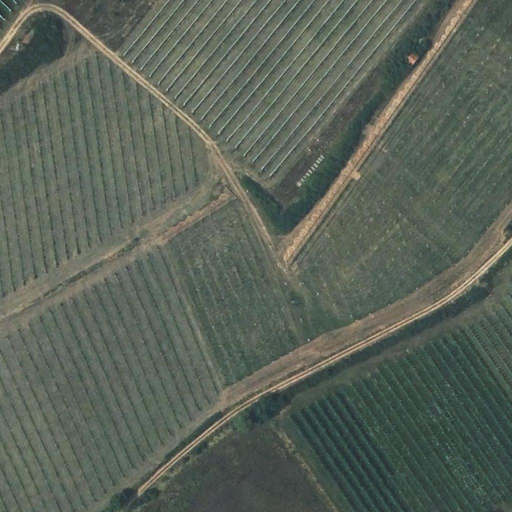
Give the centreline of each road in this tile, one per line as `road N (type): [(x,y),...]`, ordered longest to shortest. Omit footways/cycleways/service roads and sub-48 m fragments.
road 1 (track): [(511,243),(456,292),(215,424),(115,511)]
road 2 (track): [(0,49),(25,14),(57,8),(206,137),(269,240)]
